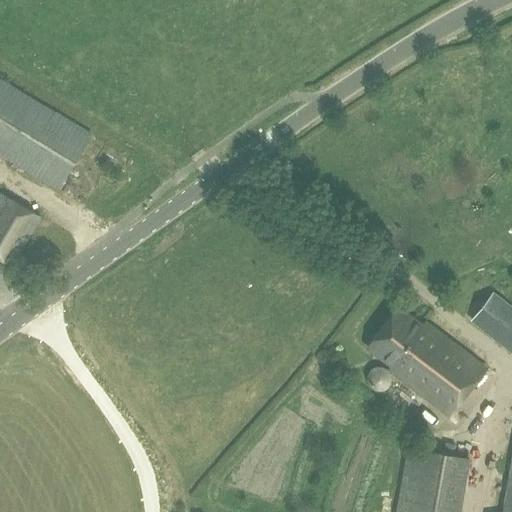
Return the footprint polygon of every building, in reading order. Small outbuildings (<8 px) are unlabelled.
[(91,136),(0,80),(0,155),(57,191),(91,136)] [(0,190),(0,259),(10,266),(39,216),(0,190)] [(511,308),(494,294),(473,321),(511,352),(511,308)] [(393,365),(391,369),(450,416),(487,368),(427,322),(424,325),(400,306),(369,346),(393,365)] [(458,511),(469,459),(409,448),(397,511),(458,511)] [(511,511),(511,462),(503,511),(511,511)]
